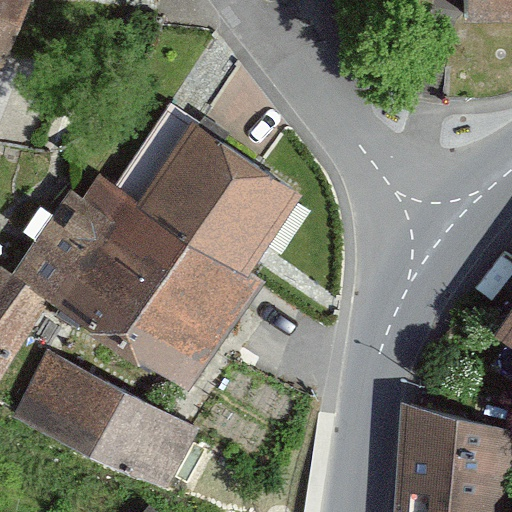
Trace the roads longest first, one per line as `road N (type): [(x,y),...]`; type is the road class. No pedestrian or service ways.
road 1 (tertiary): [(353,511),(388,319),(409,275),(440,239)]
road 2 (residential): [(296,69),(440,239)]
